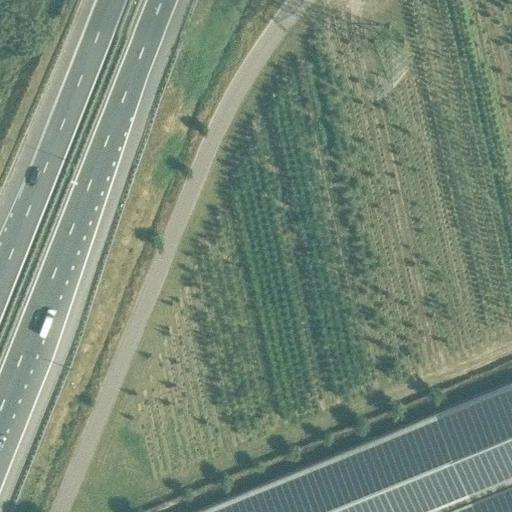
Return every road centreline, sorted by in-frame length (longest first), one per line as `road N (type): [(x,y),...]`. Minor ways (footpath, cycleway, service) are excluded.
road 1 (unclassified): [(58,511),(197,162),(316,0)]
road 2 (motorway): [(0,407),(161,0)]
road 3 (motorway): [(110,0),(0,279)]
